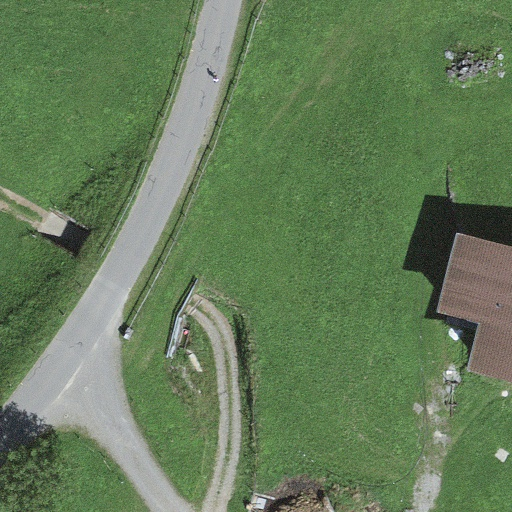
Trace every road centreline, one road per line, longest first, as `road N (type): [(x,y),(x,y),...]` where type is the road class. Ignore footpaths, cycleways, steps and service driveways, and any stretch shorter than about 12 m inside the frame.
road 1 (unclassified): [(222,0),(150,219),(81,337),(0,446)]
road 2 (track): [(212,511),(229,444),(229,366),(214,326),(0,197)]
road 3 (track): [(81,337),(123,438),(172,511)]
